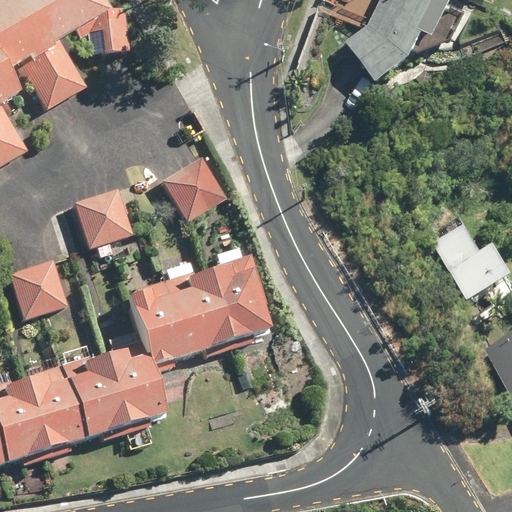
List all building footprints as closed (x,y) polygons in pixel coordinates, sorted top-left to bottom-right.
[(28,122),(83,89),(58,49),(78,37),(103,77),(135,57),(100,0),(0,0),(0,171),(22,158),(0,120),(0,114),(17,104),(28,122)] [(445,10),(424,0),(381,0),(364,39),(339,55),(370,97),(401,73),(414,46),(425,51),(445,10)] [(204,159),(164,183),(191,227),(231,202),(204,159)] [(121,191),(76,205),(91,253),(136,239),(121,191)] [(51,224),(40,226),(47,260),(57,258),(58,262),(75,259),(64,209),(48,213),(51,224)] [(458,315),(504,289),(486,258),(475,264),(459,235),(424,255),(458,315)] [(151,341),(159,367),(278,330),(255,255),(218,266),(220,271),(199,278),(198,274),(136,293),(151,341)] [(72,308),(57,261),(10,277),(25,323),(72,308)] [(70,366),(93,439),(174,414),(159,367),(151,341),(145,342),(115,352),(117,358),(96,364),(94,358),(70,366)] [(511,342),(478,362),(511,419),(511,342)] [(93,439),(70,366),(36,376),(38,380),(14,387),(12,381),(0,385),(0,420),(14,464),(93,439)] [(0,468),(14,464),(0,420),(0,468)]
